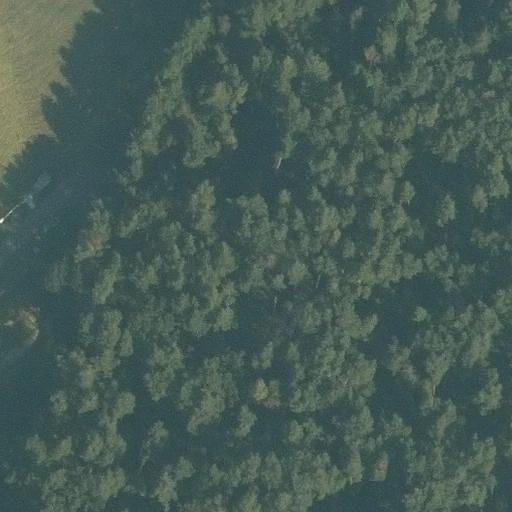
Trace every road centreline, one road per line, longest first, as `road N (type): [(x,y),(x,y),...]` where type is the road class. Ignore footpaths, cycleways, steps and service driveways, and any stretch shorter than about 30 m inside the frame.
road 1 (track): [(253,0),(0,499)]
road 2 (track): [(382,0),(511,99)]
